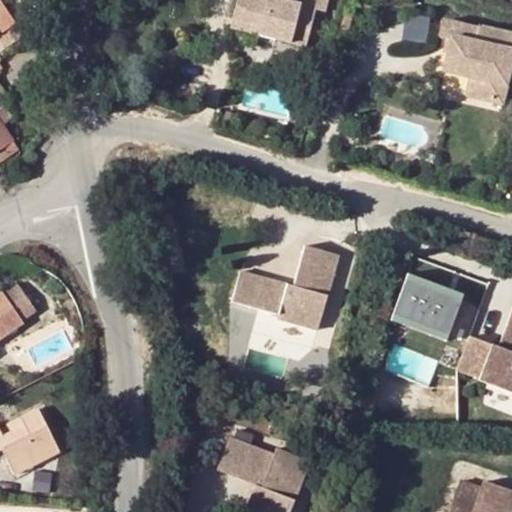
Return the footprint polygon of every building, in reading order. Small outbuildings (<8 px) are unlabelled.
[(272,0),(236,0),(233,13),(242,15),(240,23),(257,28),(255,35),(302,48),(312,13),(322,14),(326,0),(294,0),(293,5),(272,0)] [(0,51),(20,38),(12,26),(14,24),(0,5),(0,4),(0,51)] [(242,15),(233,13),(229,28),(255,35),(257,28),(240,23),(242,15)] [(446,73),(464,76),(473,78),(471,87),(501,95),(507,72),(508,72),(511,54),(511,38),(480,32),(443,23),(439,38),(453,42),(446,73)] [(473,78),(464,76),(461,85),(471,87),(473,78)] [(0,159),(15,148),(10,141),(11,140),(0,124),(0,122),(8,117),(0,105),(0,159)] [(361,148),(355,137),(343,142),(349,154),(361,148)] [(319,299),(331,222),(296,217),(289,258),(235,250),(231,281),(277,289),(277,293),(319,299)] [(380,319),(448,342),(464,294),(396,272),(380,319)] [(0,338),(20,326),(18,322),(14,317),(30,306),(14,284),(0,292),(0,338)] [(511,362),(511,305),(500,300),(483,339),(455,327),(441,359),(462,369),(461,371),(501,388),(511,362)] [(14,317),(18,322),(33,312),(30,306),(14,317)] [(317,363),(316,370),(329,371),(329,364),(317,363)] [(35,410),(18,419),(22,426),(8,432),(0,437),(0,436),(0,454),(11,474),(56,452),(35,410)] [(22,426),(18,419),(4,426),(8,432),(22,426)] [(223,511),(260,511),(277,465),(237,451),(235,454),(190,439),(180,469),(232,486),(223,511)] [(462,484),(451,511),(511,511),(511,492),(486,484),(484,491),(462,484)]
